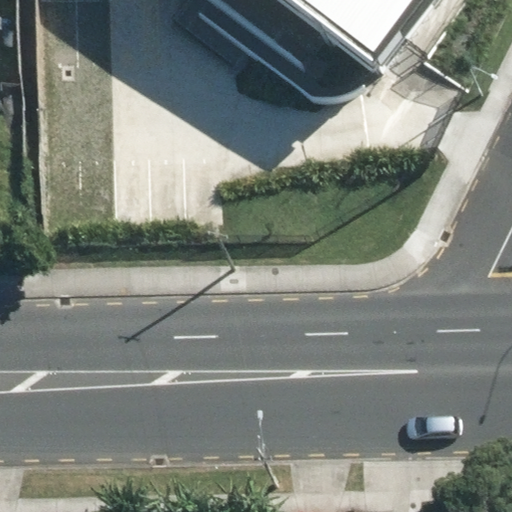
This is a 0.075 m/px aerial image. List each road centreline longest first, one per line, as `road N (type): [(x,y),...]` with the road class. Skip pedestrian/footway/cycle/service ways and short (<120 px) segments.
road 1 (secondary): [(455,372),(0,384)]
road 2 (residential): [(455,372),(511,228)]
